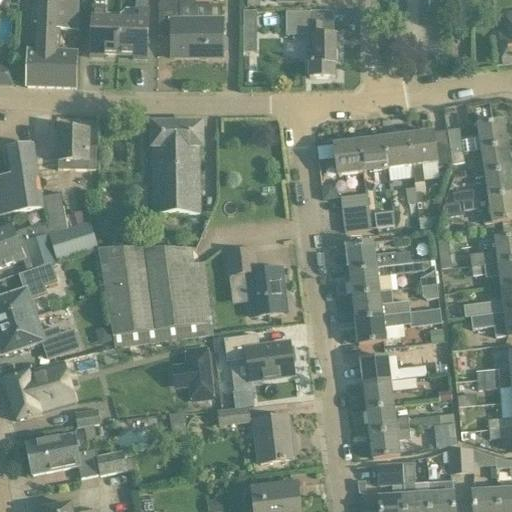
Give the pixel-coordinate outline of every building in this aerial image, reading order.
[(33,0),(31,53),(28,53),(28,89),(76,91),(77,55),(60,54),(61,33),(79,34),(80,0),(33,0)] [(93,0),(93,9),(92,9),(91,59),(103,59),(103,55),(119,56),(120,22),(121,16),(105,15),(106,0),(93,0)] [(120,22),(119,56),(135,56),(135,61),(146,61),(147,11),(148,1),(158,1),(158,0),(135,0),(136,11),(127,11),(121,16),(120,22)] [(158,0),(158,1),(158,39),(164,39),(171,39),(171,58),(205,58),(205,61),(222,61),(223,58),(227,54),(227,43),(223,39),(223,33),(223,20),(180,20),(180,8),(180,0),(158,0)] [(244,13),(243,30),(255,31),(256,13),(244,12),(244,13)] [(335,67),(336,67),(336,37),(333,37),(334,13),(310,13),(310,15),(286,15),(286,39),(310,39),(315,39),(314,63),(311,63),(310,80),(335,80),(335,67)] [(511,14),(509,15),(511,34),(500,35),(504,65),(511,63),(511,14)] [(0,87),(12,88),(12,87),(13,66),(0,65),(0,87)] [(508,149),(504,123),(478,127),(478,129),(481,153),(508,149)] [(152,149),(154,149),(154,217),(200,217),(199,149),(202,149),(202,126),(152,126),(152,149)] [(59,163),(59,172),(69,173),(96,173),(96,150),(87,150),(87,132),(57,132),(57,163),(59,163)] [(459,132),(447,133),(451,157),(462,155),(459,132)] [(434,135),(434,134),(408,137),(412,169),(414,187),(424,185),(422,168),(437,166),(438,171),(450,169),(446,133),(434,135)] [(408,137),(383,141),(387,172),(412,169),(408,137)] [(383,141),(359,143),(363,175),(387,172),(383,141)] [(363,175),(359,143),(333,147),(337,178),(363,175)] [(0,218),(44,211),(34,147),(3,152),(8,178),(0,179),(0,218)] [(481,153),(485,177),(511,173),(508,149),(481,153)] [(452,167),(464,165),(462,155),(451,157),(452,167)] [(487,190),(474,192),(474,193),(476,203),(488,201),(511,197),(511,175),(511,173),(485,177),(487,190)] [(408,207),(417,206),(415,191),(406,193),(408,207)] [(460,196),(461,205),(476,203),(474,193),(460,196)] [(43,200),(50,237),(67,232),(61,197),(43,200)] [(340,200),(341,212),(368,208),(367,197),(340,200)] [(511,197),(488,201),(476,203),(477,212),(478,214),(482,213),(484,227),(492,226),(511,222),(511,197)] [(448,221),(464,218),(464,214),(477,212),(476,203),(461,205),(445,207),(448,221)] [(341,212),(342,223),(369,220),(368,208),(341,212)] [(395,229),(393,214),(374,217),(376,231),(395,229)] [(369,220),(342,223),(344,236),(371,233),(369,220)] [(12,226),(0,230),(0,248),(18,243),(20,248),(45,239),(49,238),(44,223),(15,234),(12,226)] [(58,265),(98,252),(89,225),(49,239),(58,265)] [(128,237),(109,237),(110,250),(129,250),(128,237)] [(54,265),(45,239),(20,248),(18,243),(0,248),(0,270),(24,263),(28,274),(54,265)] [(498,267),(511,265),(511,239),(495,242),(497,255),(498,267)] [(412,266),(410,256),(376,261),(375,247),(348,250),(350,273),(412,266)] [(110,252),(99,252),(115,351),(213,338),(211,325),(203,265),(194,265),(192,252),(110,252)] [(284,296),(282,271),(256,273),(254,253),(226,256),(228,278),(248,276),(252,319),(282,316),(280,297),(284,296)] [(497,255),(470,258),(472,270),(485,269),(498,267),(497,255)] [(350,273),(353,298),(380,295),(378,280),(390,279),(423,275),(431,269),(430,264),(412,266),(350,273)] [(486,280),(500,278),(502,291),(511,289),(511,265),(498,267),(485,269),(486,278),(486,280)] [(0,331),(35,320),(29,303),(46,297),(43,289),(56,285),(50,268),(20,278),(25,294),(0,302),(0,331)] [(485,269),(472,270),(473,279),(486,278),(485,269)] [(422,282),(422,290),(436,289),(435,276),(422,282)] [(436,289),(422,290),(423,300),(427,302),(437,301),(436,289)] [(465,321),(470,320),(511,314),(511,289),(502,291),(504,306),(491,307),(476,309),(464,311),(465,321)] [(380,295),(353,298),(356,323),(404,318),(409,317),(408,305),(393,307),(392,294),(380,295)] [(404,318),(356,323),(358,348),(385,345),(384,331),(410,327),(411,331),(442,327),(440,313),(409,317),(404,318)] [(511,340),(511,314),(470,320),(472,332),(494,330),(496,341),(508,339),(509,341),(511,340)] [(2,359),(42,345),(48,361),(78,351),(72,334),(60,338),(57,330),(40,336),(35,320),(0,331),(0,356),(1,356),(2,359)] [(257,339),(225,343),(228,365),(248,362),(251,383),(292,378),(288,348),(258,352),(257,339)] [(207,355),(186,358),(188,374),(190,392),(192,408),(214,405),(207,355)] [(360,363),(363,389),(390,386),(387,360),(360,363)] [(64,366),(5,383),(17,425),(76,408),(64,366)] [(484,374),(484,383),(499,383),(498,373),(484,374)] [(511,381),(510,382),(499,383),(484,383),(485,393),(511,391),(511,400),(511,381)] [(418,391),(416,382),(403,384),(404,393),(418,391)] [(390,386),(363,389),(366,413),(393,410),(391,394),(404,393),(403,384),(390,386)] [(234,397),(236,412),(248,410),(255,409),(253,395),(234,397)] [(472,400),(457,401),(458,410),(472,409),(472,400)] [(219,430),(251,426),(248,410),(217,414),(219,430)] [(366,413),(369,437),(409,432),(422,430),(440,429),(454,427),(453,417),(439,419),(408,423),(407,420),(395,422),(393,410),(366,413)] [(76,432),(100,428),(98,413),(75,416),(76,432)] [(182,415),(163,416),(165,441),(183,440),(182,415)] [(258,467),(292,463),(287,419),(253,423),(258,467)] [(511,420),(487,423),(488,433),(511,430),(511,420)] [(458,447),(455,428),(433,431),(436,450),(458,447)] [(511,430),(488,433),(488,442),(511,440),(511,430)] [(410,442),(409,432),(369,437),(372,462),(399,459),(397,443),(410,442)] [(74,439),(27,448),(33,478),(79,470),(81,483),(100,479),(100,480),(127,475),(123,455),(96,459),(96,455),(78,458),(74,439)] [(448,454),(443,456),(443,467),(449,466),(450,479),(461,478),(459,453),(448,454)] [(472,453),(459,453),(461,478),(474,477),(472,453)] [(510,476),(511,475),(511,463),(510,464),(494,461),(495,472),(510,471),(510,476)] [(405,511),(429,511),(429,496),(414,497),(414,479),(413,467),(402,468),(405,511)] [(391,500),(379,501),(379,511),(405,511),(402,468),(378,469),(379,482),(390,481),(391,487),(391,500)] [(439,485),(428,486),(429,496),(429,511),(454,511),(453,497),(453,485),(439,485)] [(262,511),(298,511),(296,487),(252,491),(254,505),(262,504),(262,511)] [(511,511),(511,492),(496,494),(497,511),(511,511)] [(472,495),(473,511),(497,511),(496,494),(472,495)]
